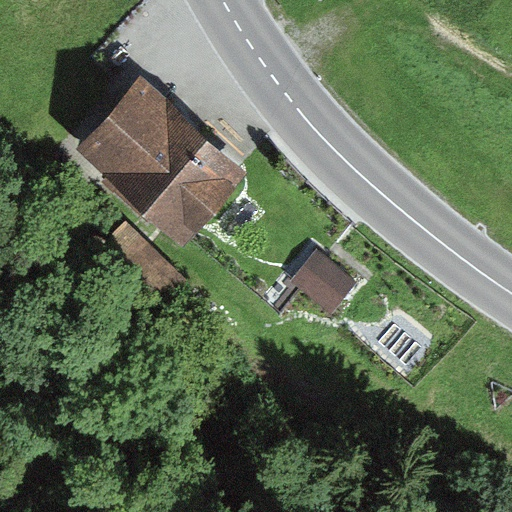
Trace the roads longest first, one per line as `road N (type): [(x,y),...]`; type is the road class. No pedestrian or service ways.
road 1 (tertiary): [(223,0),(326,142),(425,231),(511,294)]
road 2 (track): [(267,68),(374,0)]
